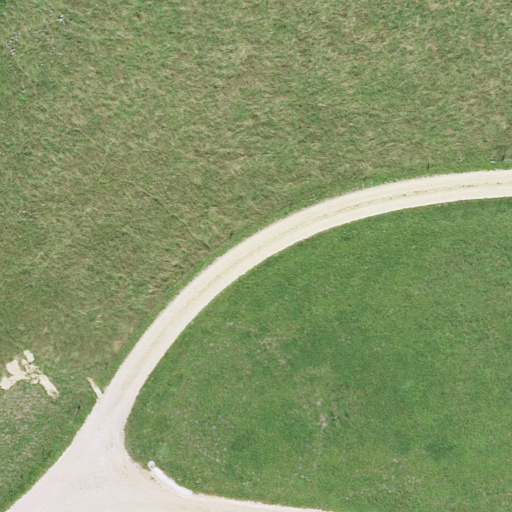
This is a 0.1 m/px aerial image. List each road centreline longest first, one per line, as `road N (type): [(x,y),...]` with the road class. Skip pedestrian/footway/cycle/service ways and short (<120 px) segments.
road 1 (track): [(511,174),(473,173),(271,228),(74,474),(30,511)]
road 2 (track): [(272,511),(74,474)]
